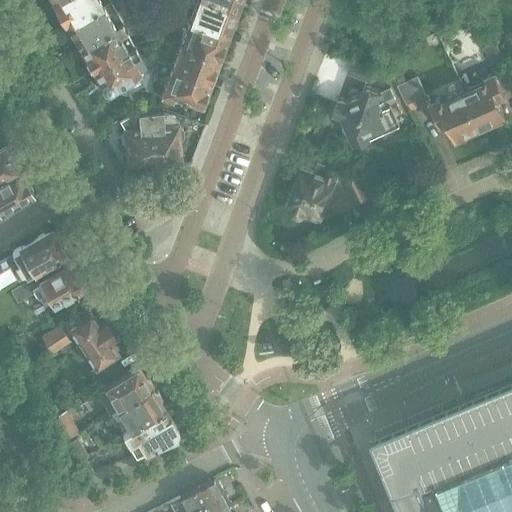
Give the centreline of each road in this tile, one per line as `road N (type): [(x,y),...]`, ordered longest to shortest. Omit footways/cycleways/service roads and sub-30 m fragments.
road 1 (residential): [(185,343),(210,307),(317,0)]
road 2 (residential): [(277,0),(193,228),(151,297)]
road 3 (residential): [(122,511),(280,430)]
road 4 (residential): [(511,173),(361,244)]
road 5 (residential): [(80,184),(0,44)]
road 6 (residential): [(80,184),(151,297)]
road 7 (residential): [(185,343),(280,430)]
road 8 (tertiary): [(403,377),(316,401),(296,432)]
road 9 (tertiary): [(296,432),(338,422),(403,377)]
